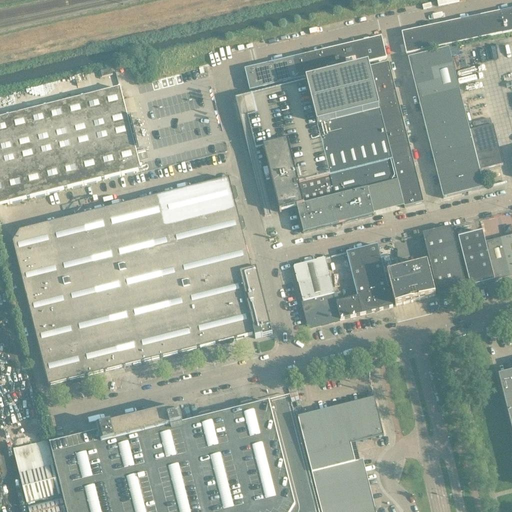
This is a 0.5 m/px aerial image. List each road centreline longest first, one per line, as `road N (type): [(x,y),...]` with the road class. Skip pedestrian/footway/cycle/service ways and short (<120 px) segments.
road 1 (unclassified): [(241,163),(219,80),(227,64),(390,24)]
road 2 (unclassified): [(62,420),(291,360)]
road 3 (unclassified): [(18,218),(241,163)]
road 4 (unclassified): [(438,216),(390,24)]
road 5 (unknown): [(201,511),(173,426),(100,440),(83,415)]
road 6 (unclassified): [(438,216),(266,260)]
road 7 (unknown): [(271,365),(295,470),(292,511)]
road 8 (unclassified): [(444,445),(413,328)]
